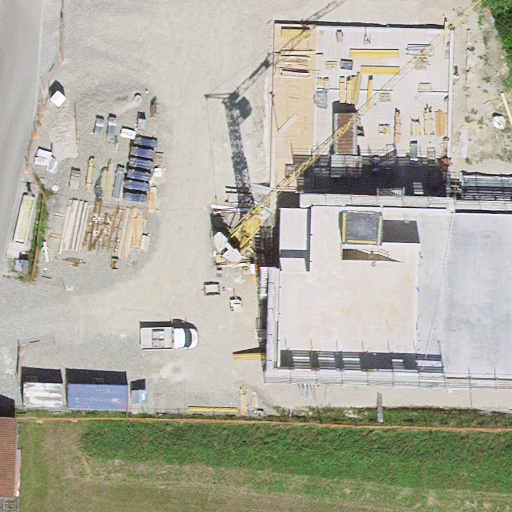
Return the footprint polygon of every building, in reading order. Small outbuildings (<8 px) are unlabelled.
[(64,0),(55,64),(62,65),(205,87),(218,0),(64,0)] [(452,9),(408,0),(330,0),(321,45),(373,56),(370,71),(437,85),(452,9)] [(214,90),(205,87),(62,65),(49,149),(108,158),(200,173),(204,143),(214,90)] [(215,83),(214,90),(204,143),(317,145),(318,85),(215,83)] [(0,420),(0,497),(17,498),(19,421),(0,420)]
